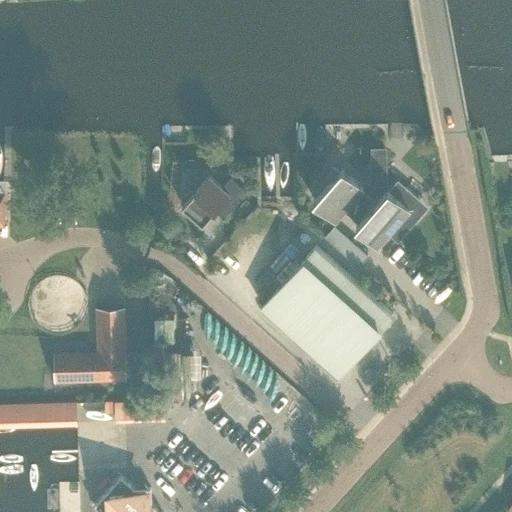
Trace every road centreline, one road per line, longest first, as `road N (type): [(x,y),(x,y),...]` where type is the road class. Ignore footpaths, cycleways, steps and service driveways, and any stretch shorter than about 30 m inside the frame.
road 1 (unclassified): [(452,359),(479,323),(481,298),(427,0)]
road 2 (unclassified): [(316,511),(452,359)]
